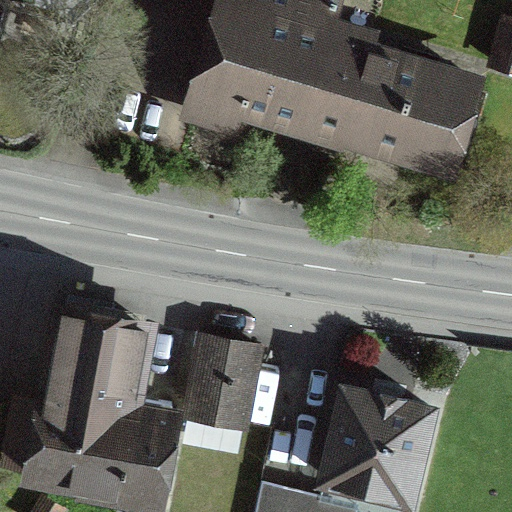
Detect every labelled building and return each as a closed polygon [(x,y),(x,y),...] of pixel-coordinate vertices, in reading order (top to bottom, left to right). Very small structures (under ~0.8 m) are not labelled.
[(12,0),(69,14),(83,0),(12,0)] [(324,40),(335,1),(330,0),(221,0),(196,88),(340,132),(445,164),(468,82),(324,40)] [(511,21),(501,18),(488,63),(511,69),(511,21)] [(126,396),(140,325),(59,310),(39,412),(7,405),(0,437),(0,461),(27,467),(27,471),(147,495),(166,404),(126,396)] [(253,346),(198,336),(184,414),(238,425),(253,346)] [(319,477),(404,498),(425,408),(341,388),(319,477)] [(263,480),(256,511),(351,511),(354,499),(263,480)] [(30,511),(55,511),(57,509),(40,498),(30,511)]
